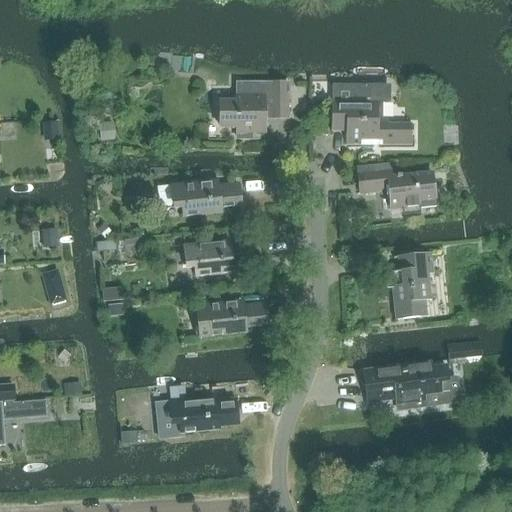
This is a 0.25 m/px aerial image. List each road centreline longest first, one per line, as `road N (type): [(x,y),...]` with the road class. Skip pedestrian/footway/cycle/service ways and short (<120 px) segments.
road 1 (residential): [(281,500),(280,446),(316,340),(317,182)]
road 2 (residential): [(281,500),(144,511)]
